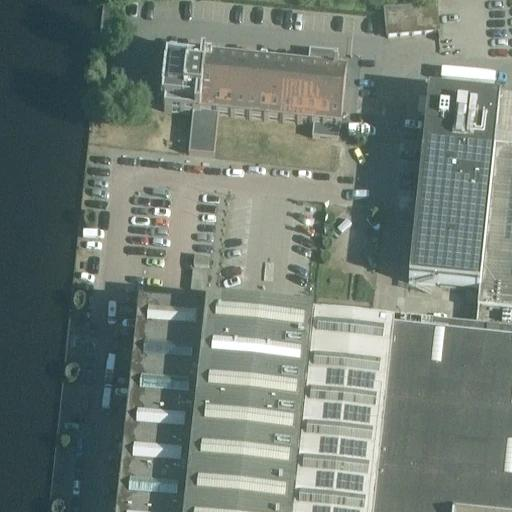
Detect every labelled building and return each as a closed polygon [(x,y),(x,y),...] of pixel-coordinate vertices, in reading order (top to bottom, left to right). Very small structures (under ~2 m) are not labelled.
[(426,35),(423,10),(410,11),(413,37),(426,35)] [(436,10),(423,10),(426,35),(438,34),(436,10)] [(413,37),(410,11),(397,12),(400,38),(413,37)] [(397,12),(384,13),(387,39),(400,38),(397,12)] [(343,112),(345,93),(346,86),(346,77),(336,76),(336,73),(335,72),(337,55),(311,53),(307,73),(170,58),(170,63),(166,62),(165,71),(164,71),(161,97),(162,98),(161,105),(165,106),(164,110),(193,114),(189,154),(214,157),(219,116),(314,127),(312,139),(339,142),(340,129),(341,130),(342,118),(343,112)] [(409,284),(480,290),(495,149),(500,104),(482,102),(483,96),(461,93),(460,100),(429,96),(409,284)] [(511,150),(495,149),(480,290),(511,293),(511,150)] [(209,261),(193,259),(192,270),(208,272),(209,261)] [(191,272),(189,291),(206,293),(208,274),(191,272)] [(511,293),(480,290),(476,329),(476,330),(490,332),(511,333),(511,293)] [(467,293),(466,303),(476,304),(477,294),(467,293)] [(136,343),(135,347),(202,354),(206,317),(145,310),(145,309),(141,308),(141,309),(139,309),(139,315),(140,315),(140,318),(138,340),(137,340),(137,343),(136,343)] [(315,329),(313,329),(293,511),(374,511),(394,337),(387,336),(371,335),(372,318),(317,312),(315,329)] [(293,511),(313,329),(290,326),(206,317),(202,354),(198,388),(195,422),(191,456),(187,490),(184,511),(293,511)] [(511,511),(511,333),(490,332),(476,330),(476,329),(389,320),(387,336),(394,337),(374,511),(511,511)] [(132,378),(132,381),(198,388),(202,354),(135,347),(135,349),(137,349),(136,352),(137,353),(134,374),(133,378),(132,378)] [(128,412),(128,415),(195,422),(198,388),(132,381),(131,383),(133,383),(132,387),(133,387),(130,409),(130,412),(128,412)] [(124,446),(124,449),(191,456),(195,422),(128,415),(128,417),(129,417),(129,421),(126,443),(126,446),(124,446)] [(121,480),(120,483),(187,490),(191,456),(124,449),(124,451),(125,452),(123,477),(122,480),(121,480)] [(184,511),(187,490),(120,483),(120,486),(121,486),(118,511),(184,511)]
